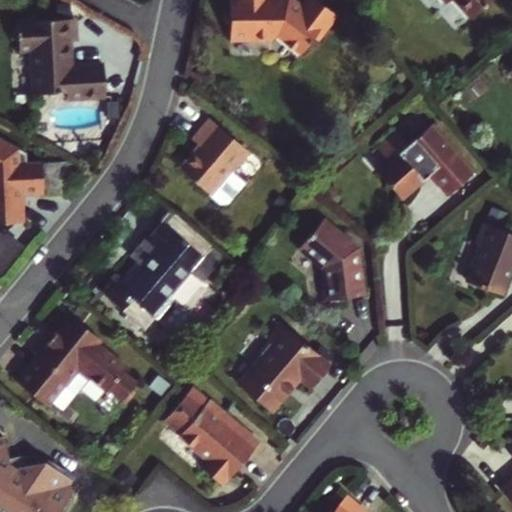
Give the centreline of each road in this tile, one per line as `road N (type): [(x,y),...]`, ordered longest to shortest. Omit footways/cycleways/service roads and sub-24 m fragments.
road 1 (residential): [(0,320),(131,161),(156,96),(177,0)]
road 2 (residential): [(407,481),(445,428),(439,383),(413,371),(386,375),(342,420)]
road 3 (residential): [(342,420),(264,511)]
